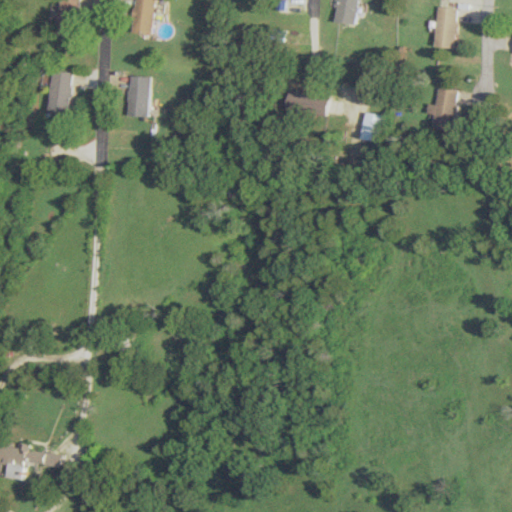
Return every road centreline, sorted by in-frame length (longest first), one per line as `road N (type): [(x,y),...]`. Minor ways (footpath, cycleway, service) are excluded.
road 1 (residential): [(105,0),(89,354)]
road 2 (residential): [(89,354),(78,456),(58,505)]
